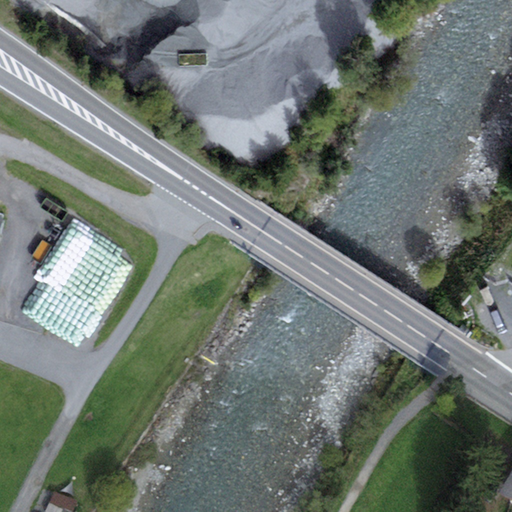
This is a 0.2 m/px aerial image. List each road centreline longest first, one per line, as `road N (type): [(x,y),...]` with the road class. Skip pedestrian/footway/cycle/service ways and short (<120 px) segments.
road 1 (primary): [(0,59),(511,394)]
road 2 (track): [(343,511),(406,414),(463,361)]
